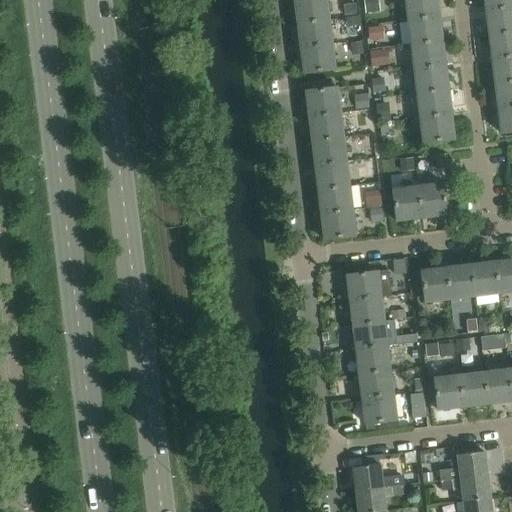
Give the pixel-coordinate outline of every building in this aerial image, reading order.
[(329,21),(326,0),(299,0),(294,1),(297,25),(329,21)] [(405,0),(408,22),(439,18),(437,0),(405,0)] [(511,0),(484,0),(486,12),(511,8),(511,0)] [(511,8),(486,12),(489,36),(511,33),(511,8)] [(408,22),(411,46),(442,42),(439,18),(408,22)] [(297,25),(300,49),(332,45),(329,21),(297,25)] [(511,33),(489,36),(492,61),(511,58),(511,33)] [(411,46),(414,70),(445,67),(442,42),(411,46)] [(332,45),(300,49),(304,75),(335,71),(332,45)] [(390,49),(372,51),(374,65),(391,63),(390,49)] [(511,58),(492,61),(495,85),(511,83),(511,58)] [(445,67),(414,70),(417,95),(448,91),(445,67)] [(511,83),(495,85),(498,109),(511,107),(511,83)] [(306,92),(309,118),(340,114),(337,88),(306,92)] [(448,91),(417,95),(420,119),(451,115),(448,91)] [(511,107),(498,109),(501,135),(511,133),(511,107)] [(309,118),(312,142),(343,138),(340,114),(309,118)] [(451,115),(420,119),(423,144),(454,141),(451,115)] [(343,138),(312,142),(315,166),(346,162),(343,138)] [(438,168),(450,167),(448,153),(436,155),(438,168)] [(315,166),(318,191),(349,187),(346,162),(315,166)] [(417,172),(396,172),(396,184),(417,184),(417,172)] [(418,187),(422,219),(448,215),(444,184),(418,187)] [(318,191),(321,216),(352,212),(349,187),(318,191)] [(422,219),(418,187),(392,191),(396,222),(422,219)] [(352,212),(321,216),(324,241),(355,237),(352,212)] [(511,260),(494,263),(498,294),(511,292),(511,260)] [(494,263),(471,266),(475,297),(498,294),(494,263)] [(447,268),(451,300),(475,297),(471,266),(447,268)] [(451,300),(447,268),(421,272),(424,303),(451,300)] [(350,302),(381,298),(392,297),(388,270),(346,275),(350,302)] [(381,298),(350,302),(353,326),(384,322),(381,298)] [(353,326),(356,350),(387,347),(387,346),(397,345),(394,321),(384,322),(353,326)] [(390,371),(387,347),(356,350),(359,375),(390,371)] [(511,395),(509,370),(485,373),(488,405),(511,401),(511,395)] [(359,375),(362,399),(393,395),(390,371),(359,375)] [(485,373),(460,376),(464,407),(488,405),(485,373)] [(464,407),(460,376),(434,379),(437,411),(464,407)] [(393,395),(362,399),(365,425),(396,421),(393,395)] [(457,456),(460,478),(487,475),(484,452),(457,456)] [(353,468),(355,491),(382,488),(380,465),(353,468)] [(440,472),(441,481),(453,479),(452,471),(440,472)] [(460,478),(453,479),(441,481),(442,491),(453,489),(454,491),(461,490),(463,501),(490,498),(487,475),(460,478)] [(389,478),(391,487),(403,485),(402,477),(389,478)] [(355,491),(357,511),(371,511),(385,510),(384,498),(405,495),(403,486),(403,485),(391,487),(382,488),(355,491)] [(491,511),(490,498),(463,501),(464,511),(491,511)]
